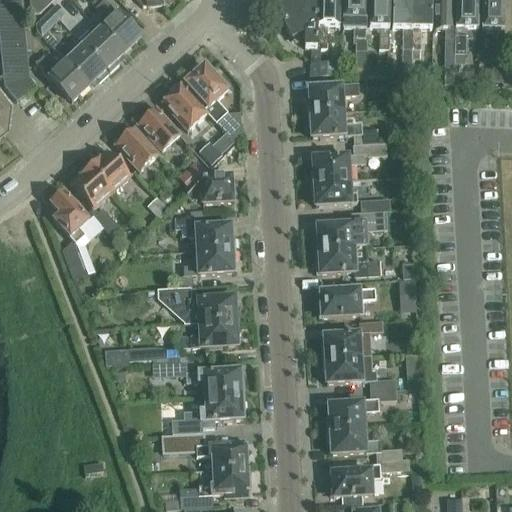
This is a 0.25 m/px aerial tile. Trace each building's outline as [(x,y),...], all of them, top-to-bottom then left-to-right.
[(27,66),(24,41),(20,0),(0,0),(0,48),(5,91),(17,107),(37,90),(29,81),(27,66)] [(55,0),(28,0),(30,17),(39,16),(56,0),(55,0)] [(146,0),(148,10),(161,8),(160,1),(166,0),(146,0)] [(320,53),(316,52),(317,0),(313,0),(292,7),(288,5),(287,5),(279,8),(280,8),(277,13),(276,13),(291,43),(305,36),(305,52),(314,52),(312,79),(318,79),(318,78),(319,63),(320,53)] [(317,0),(316,52),(320,53),(326,53),(327,31),(339,31),(339,0),(317,0)] [(342,0),(342,32),(354,32),(353,47),(356,47),(356,55),(366,55),(366,42),(364,42),(365,0),(342,0)] [(388,0),(368,0),(369,31),(379,31),(379,52),(388,53),(388,0)] [(411,62),(412,0),(392,0),(392,32),(403,32),(402,62),(401,71),(388,71),(387,80),(410,81),(410,62),(411,62)] [(421,32),(431,33),(431,0),(412,0),(411,62),(420,62),(421,32)] [(454,55),(456,0),(434,0),(434,33),(445,33),(444,76),(453,76),(454,55)] [(477,0),(456,0),(454,55),(464,55),(465,43),(474,43),(474,34),(477,34),(477,0)] [(503,0),(481,0),(481,34),(493,35),(493,56),(503,56),(503,0)] [(124,56),(141,40),(118,16),(117,17),(104,3),(96,11),(109,25),(100,33),(124,56)] [(50,15),(57,22),(64,17),(56,9),(50,15)] [(44,20),(51,28),(57,22),(50,15),(44,20)] [(108,76),(118,66),(115,64),(124,56),(100,33),(95,27),(78,44),(108,76)] [(87,89),(95,82),(98,85),(108,76),(82,49),(65,66),(87,89)] [(70,106),(87,89),(65,66),(60,60),(51,69),(43,60),(34,68),(70,106)] [(329,64),(319,63),(318,78),(329,78),(329,64)] [(194,78),(184,87),(207,112),(204,114),(207,118),(215,127),(233,146),(241,139),(240,116),(226,117),(215,105),(227,94),(204,69),(202,71),(200,69),(193,76),(194,78)] [(365,80),(366,70),(356,70),(356,79),(365,80)] [(388,71),(366,70),(365,80),(387,80),(388,71)] [(342,100),(358,100),(357,88),(308,91),(309,103),(306,105),(307,117),(342,115),(342,100)] [(170,99),(162,107),(188,135),(207,118),(204,114),(181,89),(179,91),(174,89),(169,94),(170,99)] [(137,130),(161,157),(180,140),(155,113),(153,116),(151,114),(143,120),(145,122),(137,130)] [(342,115),(307,117),(308,127),(311,130),(312,142),(354,139),(354,149),(378,148),(377,133),(360,134),(359,127),(343,128),(342,115)] [(115,150),(139,177),(158,159),(134,132),(132,134),(130,132),(122,140),(124,141),(115,150)] [(311,175),(312,187),(349,184),(348,170),(364,169),(363,161),(385,160),(385,148),(378,148),(352,150),(353,159),(312,162),(313,173),(311,175)] [(87,169),(112,196),(130,180),(108,155),(99,163),(97,161),(87,169)] [(181,184),(190,193),(207,176),(199,167),(181,184)] [(93,213),(112,196),(87,169),(77,178),(80,181),(71,189),(93,213)] [(186,200),(191,205),(199,197),(202,196),(203,208),(232,206),(231,181),(203,182),(186,200)] [(349,184),(312,187),(312,197),(315,198),(315,210),(356,207),(356,198),(350,198),(349,184)] [(53,224),(72,245),(75,248),(76,246),(84,240),(78,233),(88,225),(62,197),(61,198),(57,196),(51,201),(52,206),(50,208),(56,214),(51,219),(54,223),(53,224)] [(360,205),(361,217),(389,216),(388,203),(360,205)] [(97,225),(110,239),(118,232),(105,217),(106,216),(103,213),(98,218),(101,221),(97,225)] [(316,254),(368,251),(367,251),(367,236),(366,233),(384,232),(383,216),(357,218),(357,227),(352,227),(317,229),(317,241),(315,242),(316,254)] [(181,241),(195,241),(196,255),(235,253),(234,243),(231,239),(230,229),(194,231),(193,220),(190,220),(168,222),(169,234),(174,234),(180,233),(181,241)] [(75,248),(72,245),(62,255),(72,285),(88,279),(76,246),(75,248)] [(379,265),(369,266),(368,251),(316,254),(316,267),(319,267),(319,279),(353,277),(354,282),(380,280),(379,265)] [(235,253),(196,255),(197,270),(183,271),(184,281),(233,277),(233,266),(235,263),(235,253)] [(199,327),(240,325),(239,313),(235,313),(234,302),(189,304),(188,292),(164,294),(165,303),(169,306),(175,306),(176,312),(180,316),(191,315),(191,328),(199,328),(199,327)] [(321,320),(321,322),(359,319),(358,306),(375,304),(374,294),(357,295),(357,294),(320,297),(321,308),(318,310),(319,319),(321,320)] [(241,339),(240,325),(199,327),(199,328),(200,341),(178,342),(178,354),(237,350),(236,339),(241,339)] [(359,338),(323,340),(324,351),(320,354),(321,365),(361,362),(361,361),(360,347),(373,346),(373,337),(381,336),(381,325),(358,327),(359,338)] [(126,355),(127,366),(153,363),(152,353),(126,355)] [(105,358),(107,369),(123,367),(121,355),(105,358)] [(361,362),(321,365),(322,375),(325,378),(326,389),(369,386),(369,396),(396,394),(395,384),(376,385),(376,376),(372,376),(371,360),(361,361),(361,362)] [(239,374),(186,377),(186,388),(204,387),(205,401),(244,398),(243,385),(240,385),(239,374)] [(329,420),(325,423),(326,434),(365,432),(364,417),(377,416),(377,406),(396,405),(396,394),(369,396),(370,406),(328,409),(329,420)] [(244,398),(205,401),(206,415),(188,416),(189,427),(242,424),(242,413),(244,413),(244,398)] [(365,432),(326,434),(327,445),(331,448),(331,459),(376,457),(376,466),(378,466),(401,464),(401,453),(380,455),(379,446),(366,447),(365,432)] [(244,448),(195,451),(196,462),(212,461),(213,475),(248,473),(247,457),(245,457),(244,448)] [(401,464),(378,466),(378,477),(410,475),(410,464),(401,465),(401,464)] [(423,464),(412,465),(413,476),(424,475),(423,464)] [(88,480),(87,478),(102,475),(101,466),(83,469),(84,481),(88,480)] [(248,473),(213,475),(214,489),(198,490),(198,501),(247,498),(247,489),(249,489),(248,473)] [(331,487),(329,487),(330,500),(332,500),(333,502),(371,500),(370,484),(374,484),(374,475),(331,477),(331,487)] [(446,511),(461,511),(461,503),(446,504),(446,511)]
